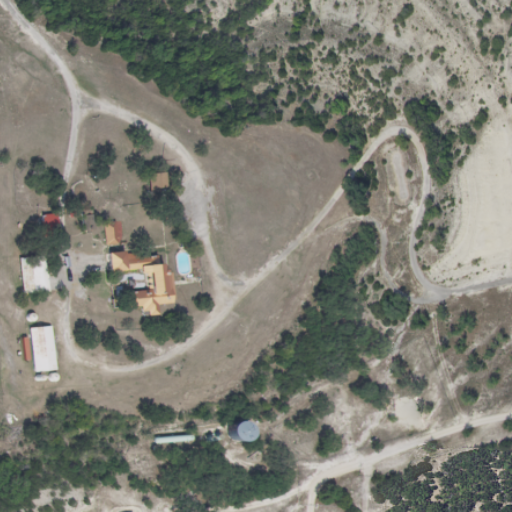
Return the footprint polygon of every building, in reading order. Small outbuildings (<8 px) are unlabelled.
[(148,173),(148,196),(159,196),(159,189),(164,189),(164,173),(148,173)] [(116,244),(112,224),(101,226),(105,246),(116,244)] [(156,253),(105,255),(105,273),(145,271),(146,292),(127,292),(128,307),(140,307),(141,316),(154,315),(154,305),(169,304),(167,271),(157,272),(156,253)] [(44,294),(44,260),(19,260),(19,294),(44,294)] [(53,371),(50,327),(27,328),(30,373),(53,371)] [(242,441),(242,424),(225,424),(225,441),(242,441)]
